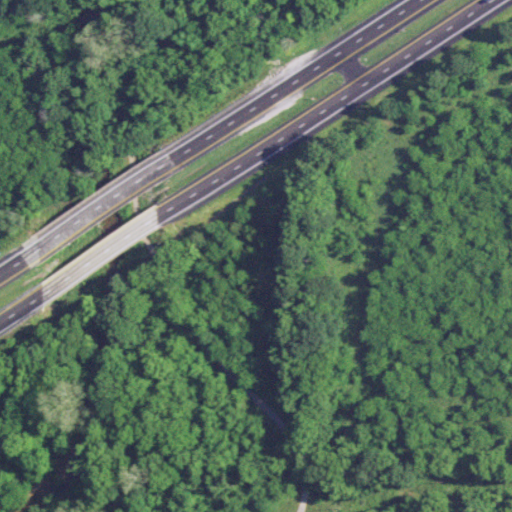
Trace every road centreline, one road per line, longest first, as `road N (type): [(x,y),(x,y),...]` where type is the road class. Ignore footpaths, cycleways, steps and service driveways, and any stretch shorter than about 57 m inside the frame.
road 1 (primary): [(164,216),(493,0)]
road 2 (primary): [(416,0),(156,170)]
road 3 (primary): [(156,170),(26,261)]
road 4 (primary): [(43,295),(164,216)]
